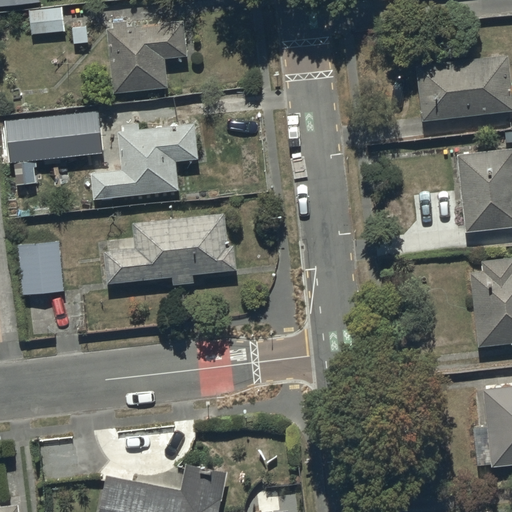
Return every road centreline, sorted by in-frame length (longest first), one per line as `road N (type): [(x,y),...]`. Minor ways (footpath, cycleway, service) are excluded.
road 1 (residential): [(340,353),(300,0)]
road 2 (residential): [(0,392),(340,353)]
road 3 (residential): [(359,511),(340,353)]
